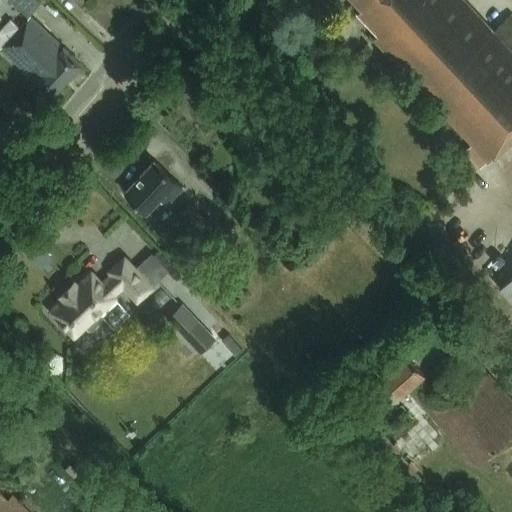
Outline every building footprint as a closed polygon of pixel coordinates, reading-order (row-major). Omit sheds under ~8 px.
[(18,0),(32,12),(43,0),(18,0)] [(488,161),(511,138),(511,14),(511,13),(493,30),(464,0),(355,0),(361,6),(357,11),(378,33),(373,38),(472,143),(464,150),(480,168),(488,160),(488,161)] [(52,96),(82,64),(63,47),(62,49),(59,46),(60,45),(30,16),(0,48),(30,76),(31,74),(35,78),(34,79),(52,96)] [(167,204),(183,187),(154,160),(124,192),(146,212),(160,198),(167,204)] [(196,231),(207,220),(189,203),(178,215),(196,231)] [(136,266),(154,284),(168,270),(151,252),(136,266)] [(62,300),(51,310),(74,335),(115,297),(112,294),(123,285),(137,300),(151,286),(124,257),(110,271),(112,274),(102,283),(91,272),(78,285),(75,282),(59,296),(62,300)] [(199,352),(215,337),(182,302),(166,317),(199,352)] [(492,448),(511,430),(511,398),(473,355),(438,387),(437,386),(432,390),(420,377),(424,373),(407,354),(380,377),(398,397),(408,388),(476,464),(493,449),(492,448)] [(0,511),(29,511),(12,494),(8,498),(0,490),(0,511)]
